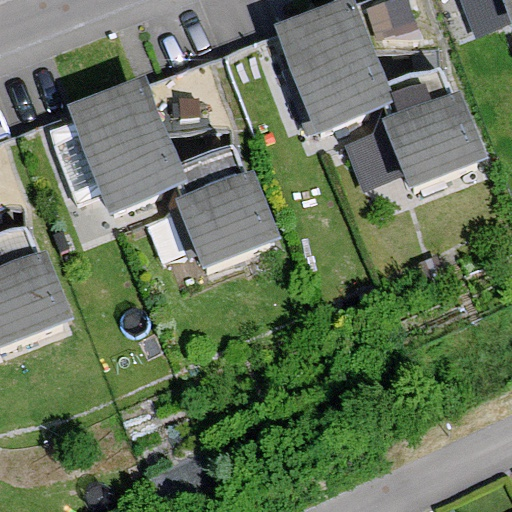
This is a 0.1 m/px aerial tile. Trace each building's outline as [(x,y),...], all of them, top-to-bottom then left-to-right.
[(511,0),(474,0),(488,41),(511,32),(511,0)] [(257,54),(289,150),(376,122),(344,25),(257,54)] [(48,135),(80,232),(167,203),(134,106),(48,135)] [(433,123),(364,149),(388,210),(456,184),(433,123)] [(228,202),(160,227),(183,288),(251,262),(228,202)] [(19,289),(0,296),(0,366),(42,350),(19,289)]
